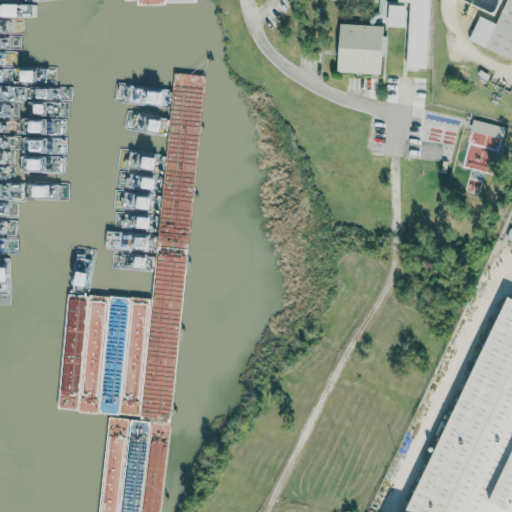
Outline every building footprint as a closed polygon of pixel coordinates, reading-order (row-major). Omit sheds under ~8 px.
[(397,0),(398,2),(409,2),(407,67),(428,68),(430,0),(397,0)] [(469,41),(511,59),(511,0),(506,0),(497,24),(479,16),(469,41)] [(405,27),(406,6),(389,5),(388,27),(405,27)] [(386,56),(387,36),(383,36),(383,26),(340,24),(338,72),(381,74),(382,56),(386,56)] [(172,61),(154,59),(150,95),(129,92),(121,168),(143,170),(144,160),(154,161),(153,173),(159,174),(172,61)] [(505,126),(472,120),(470,132),(503,138),(505,126)] [(463,166),(492,173),(501,140),(472,132),(463,166)] [(511,511),(511,298),(500,294),(412,511),(511,511)]
